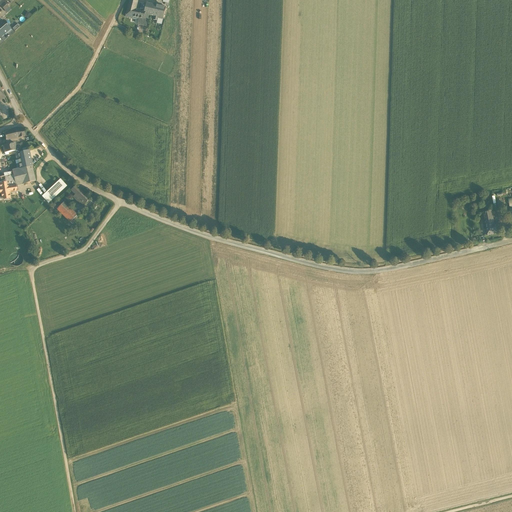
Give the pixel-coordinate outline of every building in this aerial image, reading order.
[(0,6),(5,11),(8,7),(4,2),(2,5),(0,6)] [(149,14),(152,15),(154,5),(154,4),(147,3),(145,11),(136,9),(136,8),(128,6),(126,17),(133,18),(133,17),(139,18),(147,20),(149,14)] [(154,16),(158,17),(160,6),(154,5),(152,15),(154,16)] [(166,7),(160,6),(158,17),(157,18),(162,19),(166,7)] [(0,37),(10,29),(3,21),(3,22),(0,25),(0,37)] [(11,28),(14,32),(23,25),(19,21),(11,28)] [(4,133),(5,139),(16,137),(17,137),(25,136),(23,129),(15,130),(4,133)] [(3,146),(4,153),(16,151),(15,144),(3,146)] [(18,159),(20,169),(32,166),(28,151),(27,151),(23,152),(18,154),(19,159),(18,159)] [(12,171),(15,186),(35,181),(32,166),(20,169),(12,171)] [(4,173),(4,176),(5,183),(7,193),(11,192),(16,191),(15,186),(12,171),(4,173)] [(42,196),(43,197),(61,180),(60,179),(42,196)] [(43,197),(48,203),(66,186),(61,180),(43,197)] [(9,195),(11,192),(7,193),(5,183),(0,184),(0,196),(4,200),(10,199),(9,195)] [(75,194),(77,196),(82,192),(75,186),(71,190),(75,194)] [(89,200),(82,192),(77,196),(76,198),(82,204),(84,204),(89,200)] [(82,206),(84,204),(82,204),(76,198),(77,196),(75,194),(73,197),(82,206)] [(53,206),(56,209),(63,202),(60,199),(53,206)] [(67,205),(63,202),(56,209),(60,212),(67,205)] [(60,212),(70,222),(77,215),(67,205),(60,212)] [(483,214),(487,235),(500,232),(498,222),(494,223),(492,213),(483,214)] [(70,222),(72,224),(79,217),(77,215),(70,222)] [(22,256),(20,254),(17,252),(13,253),(11,255),(9,258),(9,261),(10,264),(13,266),(16,267),(20,265),(22,263),(23,260),(22,256)]
